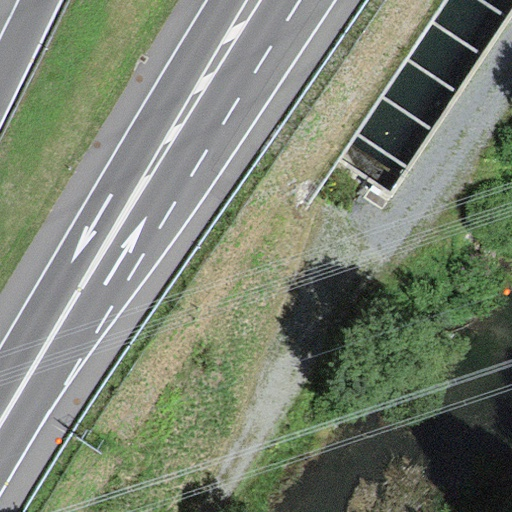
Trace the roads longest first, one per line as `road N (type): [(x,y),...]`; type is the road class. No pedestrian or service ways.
road 1 (track): [(199,511),(278,375),(454,168),(511,84)]
road 2 (trunk): [(51,330),(202,156),(300,0)]
road 3 (trunk): [(234,0),(51,330)]
